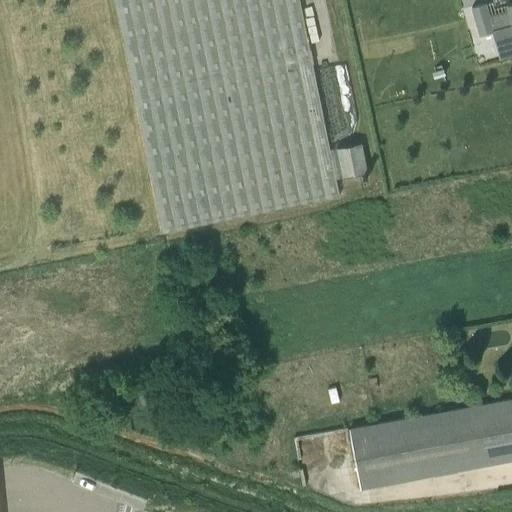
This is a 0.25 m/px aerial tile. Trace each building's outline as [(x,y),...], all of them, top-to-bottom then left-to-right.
[(485,3),(472,7),(480,36),(492,32),(494,31),(493,29),(511,23),(511,2),(507,4),(509,10),(489,16),(485,3)] [(366,61),(392,57),(389,32),(363,36),(366,61)] [(341,64),(324,69),(330,89),(347,84),(341,64)] [(511,83),(503,85),(505,98),(511,96),(511,83)] [(362,143),(331,149),(337,178),(367,171),(362,143)] [(376,378),(368,379),(370,388),(378,387),(376,378)] [(463,400),(461,388),(452,390),(455,401),(463,400)] [(511,460),(511,397),(349,428),(360,490),(511,460)]
